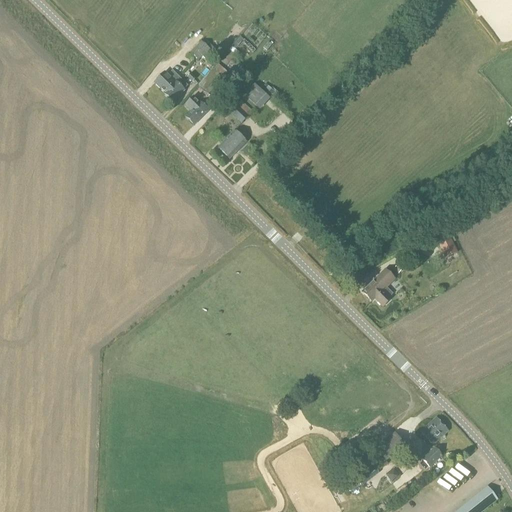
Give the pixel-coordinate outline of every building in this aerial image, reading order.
[(209,45),(207,47),(201,42),(191,54),(198,60),(201,56),(204,59),(205,60),(215,50),(209,45)] [(217,63),(197,86),(207,95),(228,73),(217,63)] [(167,76),(164,73),(154,84),(163,93),(179,78),(172,71),(167,76)] [(192,82),(196,79),(190,73),(186,77),(192,82)] [(187,86),(179,78),(163,93),(172,102),(184,90),(183,90),(187,86)] [(268,98),(257,88),(254,85),(244,96),(258,109),(261,106),(268,98)] [(205,114),(204,113),(207,110),(194,96),(185,105),(191,111),(186,116),(193,124),(205,114)] [(229,113),(235,119),(242,125),(253,112),(241,101),(229,113)] [(246,142),(240,137),(234,131),(217,148),(229,159),(246,142)] [(245,156),(252,149),(247,144),(241,151),(245,156)] [(454,248),(442,254),(445,260),(457,254),(454,248)] [(385,288),(377,279),(374,283),(373,283),(362,293),(371,302),(374,299),(383,308),(391,300),(382,291),(385,288)] [(432,447),(448,433),(435,419),(420,433),(432,447)] [(395,433),(375,447),(385,461),(404,445),(395,433)] [(429,469),(442,457),(434,449),(422,461),(429,469)] [(378,473),(372,466),(369,463),(353,477),(361,486),(367,482),(378,473)] [(406,488),(395,496),(398,500),(409,492),(406,488)] [(487,488),(457,511),(482,511),(497,501),(487,488)]
